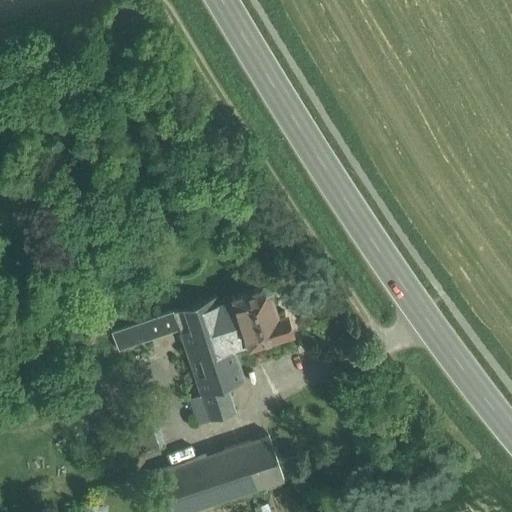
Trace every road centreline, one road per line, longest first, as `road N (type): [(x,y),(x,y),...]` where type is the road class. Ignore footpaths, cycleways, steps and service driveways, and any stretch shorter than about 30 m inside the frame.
road 1 (secondary): [(511,434),(426,322),(221,0)]
road 2 (track): [(377,347),(151,0)]
